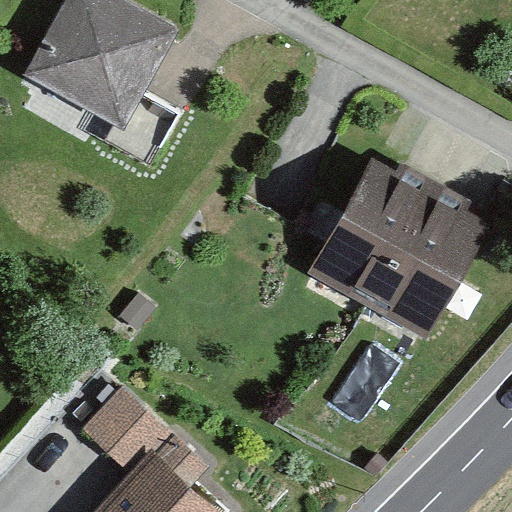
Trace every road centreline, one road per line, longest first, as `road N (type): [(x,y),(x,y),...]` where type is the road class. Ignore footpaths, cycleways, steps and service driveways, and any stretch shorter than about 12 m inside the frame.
road 1 (residential): [(511,140),(256,0)]
road 2 (tertiary): [(415,511),(511,417)]
